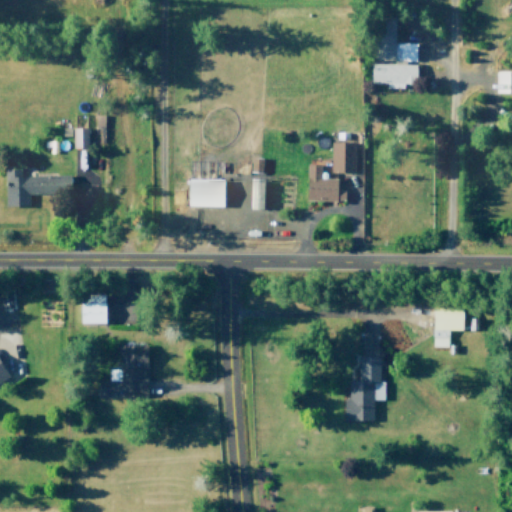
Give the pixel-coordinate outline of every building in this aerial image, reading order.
[(377,15),(376,56),(392,57),(391,64),(371,64),(370,81),(386,82),(386,88),(410,89),(410,83),(412,83),(413,64),(405,64),(405,61),(413,61),(414,44),(394,43),(395,15),(377,15)] [(103,114),(95,114),(95,142),(103,142),(103,114)] [(70,127),(70,148),(85,148),(84,127),(70,127)] [(329,142),(329,171),(353,171),(353,142),(329,142)] [(250,156),(248,173),(260,174),(262,157),(250,156)] [(307,164),(306,201),(335,201),(335,177),(319,177),(319,164),(307,164)] [(3,166),(4,208),(29,208),(29,194),(67,193),(66,174),(19,175),(19,166),(3,166)] [(186,178),(186,208),(222,209),(223,179),(186,178)] [(247,208),(259,208),(260,179),(247,179),(247,208)] [(79,292),(80,325),(105,325),(105,292),(79,292)] [(432,308),(431,349),(448,350),(449,332),(462,332),(463,309),(432,308)] [(117,343),(117,366),(108,366),(108,381),(98,380),(97,395),(145,396),(146,344),(117,343)] [(355,355),(355,379),(347,379),(347,400),(341,400),(341,420),(370,420),(370,401),(383,401),(383,384),(376,384),(375,355),(355,355)] [(0,383),(11,375),(0,361),(0,383)]
